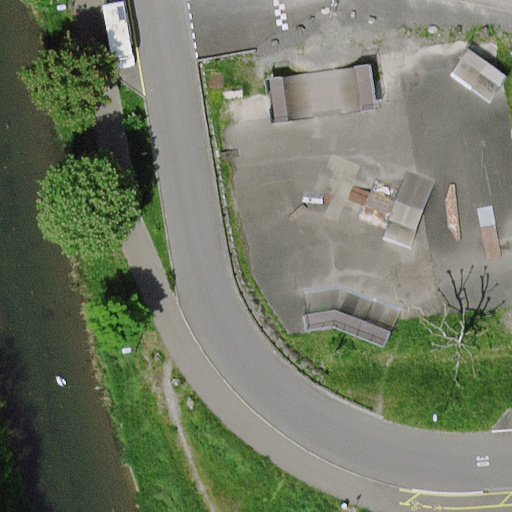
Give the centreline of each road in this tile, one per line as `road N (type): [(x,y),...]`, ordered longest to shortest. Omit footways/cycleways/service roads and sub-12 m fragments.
road 1 (residential): [(156,0),(196,255),(212,320),(239,360),(323,426),(381,447),(446,462),(511,457)]
road 2 (track): [(202,511),(168,400),(212,320)]
